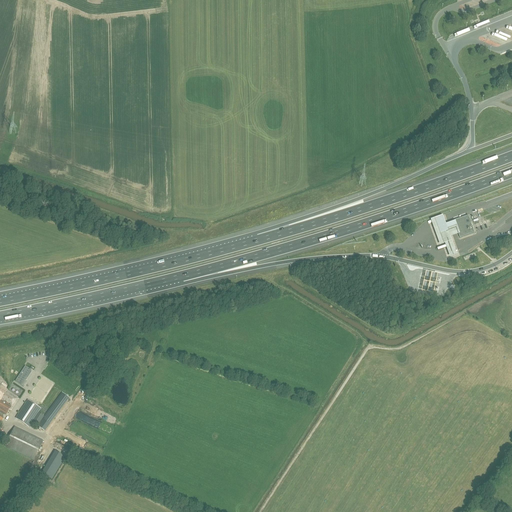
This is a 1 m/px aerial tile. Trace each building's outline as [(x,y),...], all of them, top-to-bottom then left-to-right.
[(511,38),(511,36),(511,34),(498,29),(496,33),(511,38)] [(442,214),(430,219),(440,244),(444,243),(449,257),(457,254),(450,236),(458,233),(453,221),(446,223),(442,214)] [(458,233),(459,238),(474,233),(468,216),(453,221),(458,233)] [(477,217),(473,219),(477,226),(481,223),(477,217)] [(26,366),(16,381),(25,387),(35,372),(26,366)] [(40,386),(46,390),(45,391),(48,393),(49,391),(50,392),(54,385),(44,379),(40,386)] [(0,385),(0,420),(2,421),(18,396),(0,385)] [(48,432),(70,398),(63,393),(48,417),(42,413),(35,423),(48,432)] [(41,409),(28,400),(16,418),(29,427),(32,422),(39,412),(41,409)] [(43,441),(15,427),(5,446),(34,460),(43,441)]
